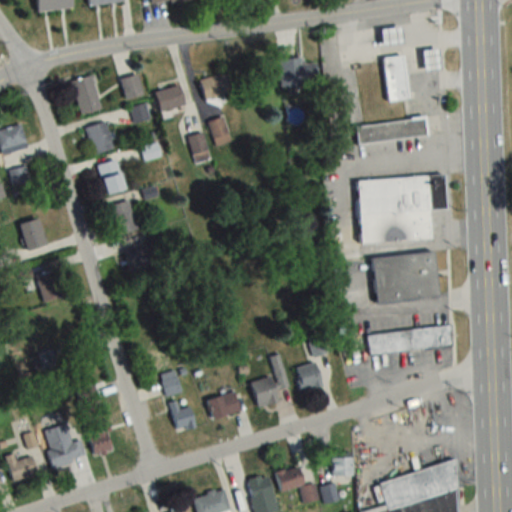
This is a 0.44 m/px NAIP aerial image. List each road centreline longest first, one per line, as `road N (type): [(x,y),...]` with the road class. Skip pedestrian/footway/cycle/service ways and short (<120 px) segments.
road 1 (secondary): [(494,511),(473,0)]
road 2 (residential): [(30,511),(488,370)]
road 3 (residential): [(148,474),(38,105),(0,33)]
road 4 (residential): [(0,84),(78,53),(435,0)]
